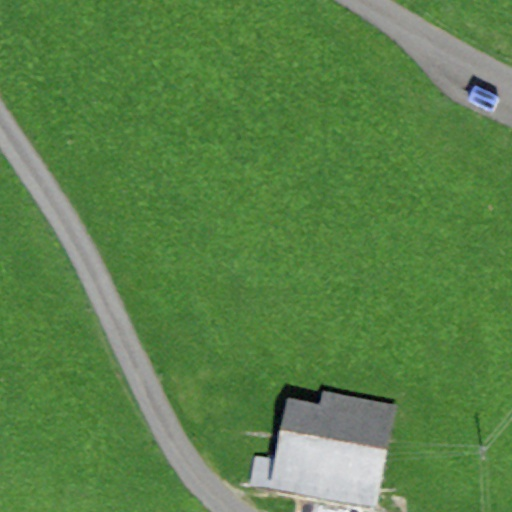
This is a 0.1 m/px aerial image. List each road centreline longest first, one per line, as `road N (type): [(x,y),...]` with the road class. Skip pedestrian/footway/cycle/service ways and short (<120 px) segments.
road 1 (unclassified): [(233,511),(201,485),(173,440),(72,232),(0,122)]
road 2 (unclassified): [(361,0),(511,85)]
